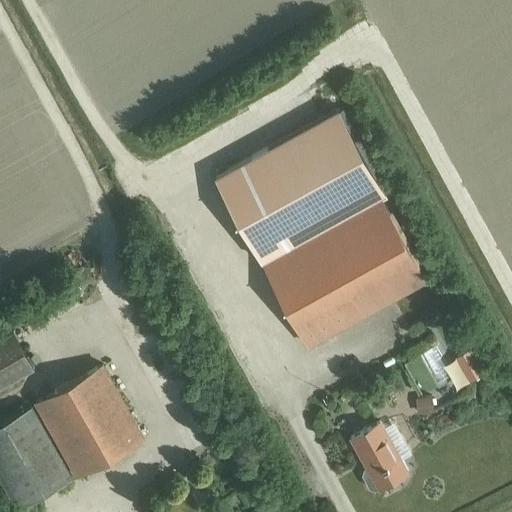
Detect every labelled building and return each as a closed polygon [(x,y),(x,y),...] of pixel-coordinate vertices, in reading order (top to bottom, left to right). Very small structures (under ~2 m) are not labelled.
[(264,263),(381,198),(386,195),(338,107),(215,175),(264,263)] [(308,344),(425,280),(381,198),(264,263),(308,344)] [(0,385),(35,366),(15,329),(0,336),(0,385)] [(76,474),(143,436),(102,364),(35,401),(76,474)] [(0,476),(17,506),(72,476),(31,404),(0,421),(0,476)] [(375,489),(378,487),(407,471),(379,420),(350,436),(367,466),(363,468),(362,474),(369,487),(375,489)]
